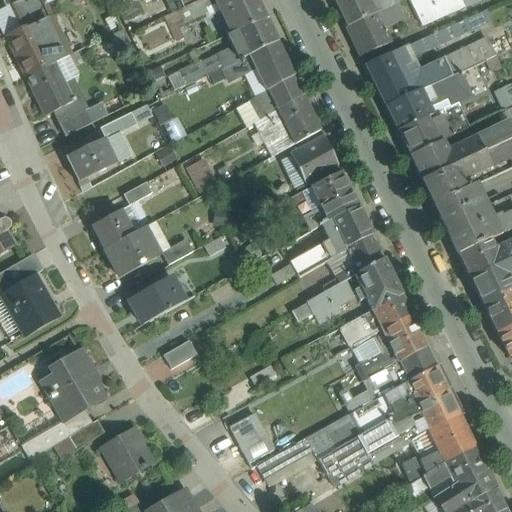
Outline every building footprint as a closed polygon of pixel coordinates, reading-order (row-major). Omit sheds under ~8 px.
[(23,0),(9,7),(21,32),(51,18),(42,0),(23,0)] [(177,0),(182,11),(200,3),(205,0),(177,0)] [(255,0),(216,0),(233,34),(266,20),(255,0)] [(332,0),(346,28),(375,14),(368,0),(332,0)] [(387,0),(368,0),(375,14),(391,7),(387,0)] [(408,0),(422,26),(480,0),(408,0)] [(182,11),(177,13),(183,25),(206,15),(200,3),(182,11)] [(375,14),(346,28),(346,29),(360,58),(390,44),(383,29),(399,22),(392,6),(391,7),(375,14)] [(482,13),(403,51),(408,61),(487,24),(482,13)] [(21,32),(6,40),(25,79),(52,66),(70,57),(51,18),(21,32)] [(266,20),(233,34),(227,37),(233,51),(239,62),(250,57),(277,43),(266,20)] [(128,51),(122,35),(89,49),(95,64),(128,51)] [(252,61),(251,61),(254,68),(266,92),(267,92),(293,77),(278,46),(252,61)] [(402,49),(365,66),(386,108),(414,95),(429,88),(438,84),(429,66),(406,77),(404,72),(405,71),(403,68),(409,65),(408,61),(403,51),(402,49)] [(233,51),(217,59),(222,70),(239,62),(233,51)] [(457,53),(442,60),(450,78),(466,71),(457,53)] [(239,62),(222,70),(228,81),(254,68),(251,61),(252,61),(250,57),(239,62)] [(217,59),(200,67),(206,78),(222,70),(217,59)] [(442,60),(429,66),(438,84),(446,80),(450,78),(442,60)] [(52,66),(26,79),(45,118),(51,115),(71,105),(62,85),(52,66)] [(293,77),(267,92),(277,112),(303,97),(293,77)] [(87,111),(72,80),(62,85),(71,105),(51,115),(63,139),(107,117),(101,104),(87,111)] [(438,84),(429,88),(439,110),(456,102),(446,80),(438,84)] [(501,109),(511,104),(511,85),(494,92),(501,109)] [(266,92),(254,99),(254,100),(235,110),(246,129),(259,122),(277,112),(267,92),(266,92)] [(414,95),(386,108),(398,133),(426,120),(414,95)] [(303,97),(277,112),(294,146),(320,132),(303,97)] [(459,109),(442,117),(447,128),(439,132),(435,137),(438,144),(442,142),(457,135),(464,132),(469,130),(459,109)] [(294,146),(277,112),(259,122),(270,141),(265,144),(272,158),(294,146)] [(131,115),(106,127),(112,138),(137,126),(131,115)] [(426,120),(398,133),(410,157),(438,144),(435,137),(426,120)] [(509,123),(475,138),(482,154),(493,149),(511,139),(511,129),(511,127),(509,123)] [(464,132),(457,135),(459,140),(466,137),(464,132)] [(323,137),(290,156),(305,187),(338,169),(323,137)] [(475,138),(453,149),(452,148),(446,151),(454,167),(482,154),(475,138)] [(105,140),(69,158),(82,183),(118,165),(109,147),(105,140)] [(120,142),(109,147),(118,164),(129,159),(129,158),(131,156),(129,152),(126,153),(120,142)] [(438,144),(410,157),(422,182),(454,167),(446,151),(442,142),(438,144)] [(493,149),(482,154),(490,169),(501,164),(493,149)] [(242,150),(204,171),(213,188),(251,167),(242,150)] [(482,154),(454,167),(461,182),(467,179),(490,169),(482,154)] [(305,187),(290,156),(281,161),(290,179),(296,192),(305,187)] [(281,161),(272,165),(271,168),(277,181),(283,178),(285,182),(290,179),(281,161)] [(204,171),(200,163),(186,171),(199,195),(213,188),(204,171)] [(454,167),(422,182),(434,206),(466,191),(465,190),(461,182),(454,167)] [(340,174),(310,189),(313,195),(305,199),(309,208),(317,204),(320,209),(351,195),(340,174)] [(145,185),(123,197),(128,207),(151,195),(145,185)] [(475,185),(465,190),(466,191),(434,206),(457,255),(490,240),(490,241),(499,237),(499,236),(492,222),(475,185)] [(351,195),(320,209),(327,223),(331,221),(357,208),(351,195)] [(292,207),(288,201),(284,203),(287,210),(292,207)] [(357,208),(331,221),(345,249),(371,237),(357,208)] [(119,212),(91,228),(104,251),(132,235),(119,212)] [(511,212),(492,222),(499,236),(511,229),(511,212)] [(0,255),(15,247),(7,232),(9,230),(10,227),(9,224),(7,222),(4,221),(1,222),(0,219),(0,255)] [(334,238),(306,254),(315,270),(346,252),(345,249),(331,221),(327,223),(326,224),(334,238)] [(132,235),(104,251),(119,279),(157,258),(142,230),(132,235)] [(371,237),(345,249),(346,252),(358,275),(383,261),(371,237)] [(490,240),(457,255),(469,280),(502,264),(494,250),(490,241),(490,240)] [(185,241),(160,254),(167,267),(192,254),(185,241)] [(511,241),(494,250),(502,264),(511,259),(511,241)] [(306,254),(289,264),(290,265),(296,276),(298,279),(315,270),(306,254)] [(511,259),(502,264),(509,279),(511,277),(511,259)] [(356,277),(355,277),(360,289),(354,292),(360,302),(365,299),(371,312),(400,296),(383,261),(358,275),(356,277)] [(502,264),(469,280),(481,304),(511,291),(511,290),(511,285),(509,279),(502,264)] [(290,265),(270,277),(276,287),(296,276),(290,265)] [(15,266),(0,274),(0,293),(1,296),(24,283),(15,266)] [(350,266),(334,275),(340,286),(355,277),(356,277),(350,266)] [(24,283),(1,296),(24,335),(56,316),(33,278),(24,283)] [(171,279),(129,303),(142,327),(184,303),(171,279)] [(340,286),(327,293),(332,303),(349,293),(344,284),(340,286)] [(511,292),(511,291),(481,304),(496,335),(511,327),(511,292)] [(327,293),(291,313),(297,323),(314,313),(319,324),(337,314),(332,303),(327,293)] [(371,312),(342,328),(353,348),(376,336),(410,317),(400,296),(371,312)] [(410,317),(376,336),(380,346),(386,343),(391,352),(397,364),(399,363),(426,348),(410,317)] [(511,327),(496,335),(508,359),(511,356),(511,327)] [(259,343),(249,340),(242,360),(251,363),(259,343)] [(168,369),(198,359),(193,343),(163,353),(168,369)] [(426,348),(399,363),(404,374),(408,382),(435,368),(426,348)] [(81,352),(49,370),(53,376),(40,384),(51,402),(58,398),(70,419),(70,420),(84,412),(104,400),(89,373),(93,371),(81,352)] [(391,352),(371,362),(378,375),(397,364),(391,352)] [(371,362),(364,366),(371,379),(378,375),(371,362)] [(378,375),(383,385),(390,381),(404,374),(399,363),(378,375)] [(269,368),(249,379),(255,389),(275,378),(269,368)] [(408,382),(405,384),(409,393),(416,406),(447,391),(435,368),(408,382)] [(340,412),(344,418),(382,396),(394,390),(390,381),(383,385),(365,395),(338,407),(340,412)] [(447,391),(416,406),(429,432),(459,417),(447,391)] [(406,397),(387,407),(393,418),(393,419),(405,412),(416,406),(409,393),(405,395),(406,397)] [(344,418),(305,440),(312,452),(312,453),(315,457),(354,435),(356,439),(393,418),(387,407),(382,396),(344,418)] [(405,412),(393,419),(393,418),(356,439),(365,455),(326,477),(333,488),(427,433),(429,432),(416,406),(405,412)] [(84,412),(70,420),(70,419),(59,425),(68,439),(92,425),(84,412)] [(429,432),(427,433),(438,454),(443,465),(447,463),(475,450),(459,417),(429,432)] [(92,425),(68,439),(75,451),(104,434),(97,422),(92,425)] [(59,425),(20,448),(29,462),(68,439),(59,425)] [(132,431),(101,449),(121,483),(152,465),(132,431)] [(356,439),(317,462),(326,477),(365,455),(356,439)] [(312,452),(305,440),(297,444),(305,457),(312,453),(312,452)] [(297,444),(278,455),(285,468),(305,457),(297,444)] [(475,450),(447,463),(443,465),(443,466),(449,478),(453,486),(460,483),(485,470),(475,450)] [(420,463),(419,464),(425,476),(443,466),(443,465),(438,454),(420,463)] [(273,458),(256,467),(263,480),(285,468),(278,455),(273,458)] [(417,458),(400,466),(410,485),(412,484),(422,478),(425,476),(419,464),(420,463),(417,458)] [(425,476),(422,478),(429,491),(449,478),(443,466),(425,476)] [(485,470),(460,483),(470,503),(472,502),(495,491),(485,470)] [(422,478),(412,484),(413,485),(403,491),(408,503),(429,491),(422,478)] [(453,486),(449,489),(450,490),(462,508),(464,507),(470,503),(460,483),(453,486)] [(455,511),(462,508),(450,490),(432,501),(439,511),(455,511)] [(149,511),(167,502),(161,491),(126,511),(149,511)] [(477,511),(502,511),(505,511),(495,491),(472,502),(477,511)] [(167,502),(149,511),(194,511),(183,492),(167,502)] [(470,503),(464,507),(466,511),(477,511),(472,502),(470,503)]
